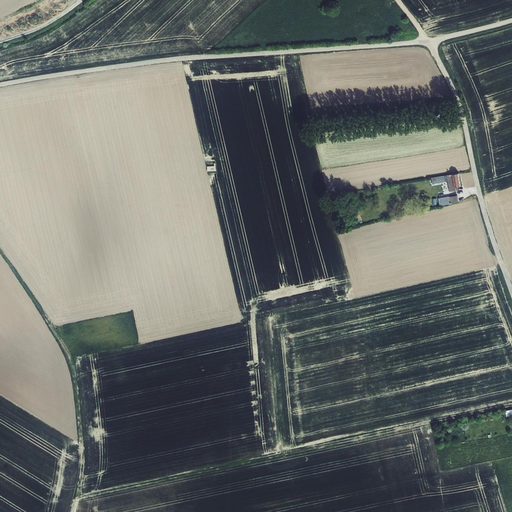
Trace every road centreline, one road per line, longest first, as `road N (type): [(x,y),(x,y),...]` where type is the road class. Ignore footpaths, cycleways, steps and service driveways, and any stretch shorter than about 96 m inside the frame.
road 1 (track): [(76,497),(511,405)]
road 2 (unclassified): [(0,85),(174,59),(427,41)]
road 3 (track): [(0,253),(69,357),(79,485),(73,511)]
road 4 (unclassified): [(427,41),(460,108),(511,291)]
